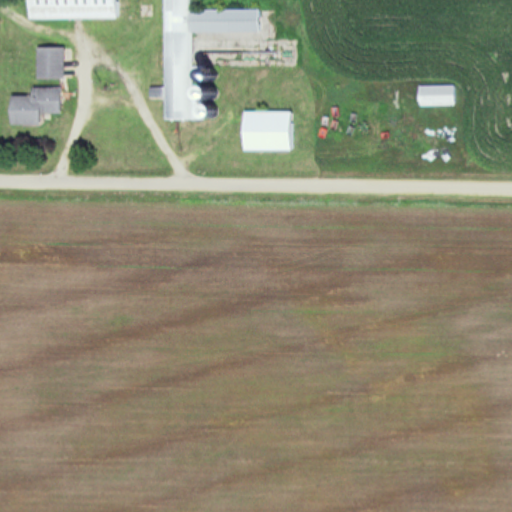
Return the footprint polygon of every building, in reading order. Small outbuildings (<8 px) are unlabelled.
[(23,0),(24,19),(114,19),(113,0),(23,0)] [(256,32),(256,9),(183,9),(183,26),(164,26),(164,66),(189,66),(189,32),(256,32)] [(34,78),(61,78),(61,47),(34,47),(34,78)] [(454,86),(415,86),(415,106),(454,106),(454,86)] [(37,125),(37,113),(57,113),(57,87),(27,87),(27,95),(6,95),(6,125),(37,125)] [(288,123),(287,111),(238,111),(238,150),(292,150),(292,123),(288,123)]
